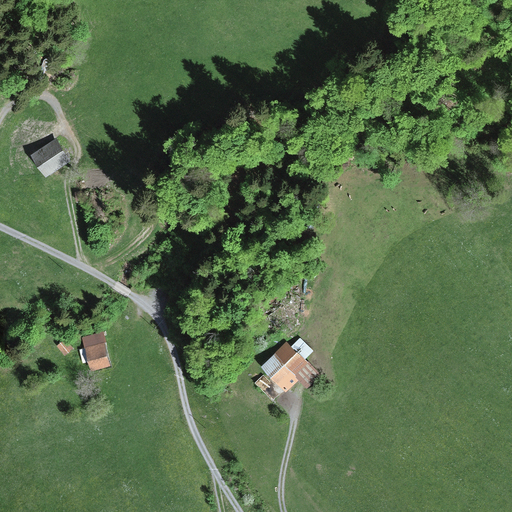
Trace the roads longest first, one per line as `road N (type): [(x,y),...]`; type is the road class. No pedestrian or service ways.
road 1 (track): [(0,226),(150,308),(168,338),(188,417),(239,511)]
road 2 (track): [(82,265),(68,180),(78,148),(56,104),(32,94),(7,105),(0,120)]
